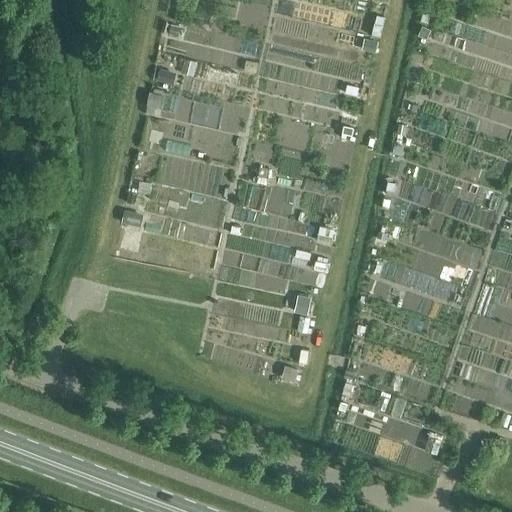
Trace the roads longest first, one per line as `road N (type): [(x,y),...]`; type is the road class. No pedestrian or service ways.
road 1 (unclassified): [(421,511),(0,358)]
road 2 (primary): [(178,511),(0,444)]
